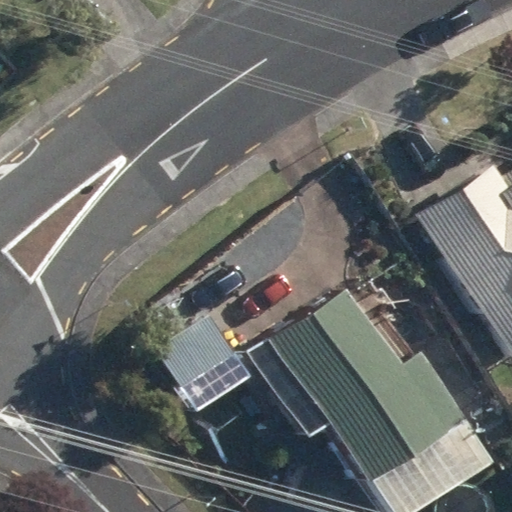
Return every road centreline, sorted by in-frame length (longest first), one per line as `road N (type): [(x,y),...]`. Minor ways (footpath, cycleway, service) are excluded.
road 1 (residential): [(345,7),(163,134),(0,282)]
road 2 (residential): [(0,398),(107,511)]
